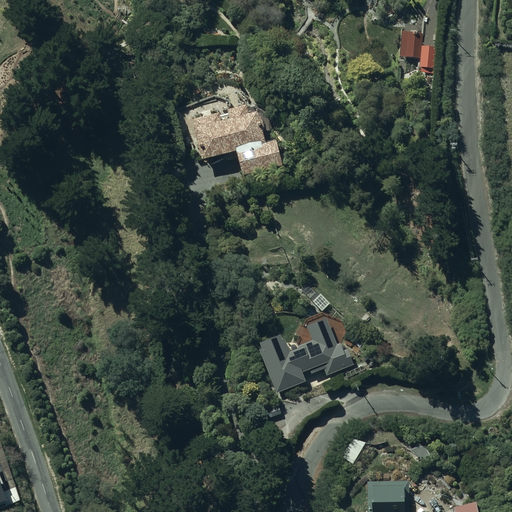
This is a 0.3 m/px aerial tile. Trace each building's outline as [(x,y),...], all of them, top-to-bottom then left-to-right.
[(418,32),(403,30),(400,55),(416,57),(418,32)] [(426,67),(429,46),(422,45),(420,66),(426,67)] [(222,108),(222,110),(195,117),(204,157),(224,152),(226,160),(236,157),(234,149),(240,147),(246,173),(285,164),(279,137),(268,139),(266,129),(272,127),(267,106),(252,110),(250,101),(229,106),(222,108)] [(279,334),(260,342),(264,353),(261,353),(276,392),(306,380),(303,372),(310,369),(311,372),(325,366),(327,372),(352,362),(348,350),(344,352),(341,345),(338,346),(326,317),(306,325),(312,342),(299,347),(300,351),(291,355),(287,345),(284,346),(279,334)] [(279,404),(267,408),(271,417),(282,413),(279,404)] [(419,441),(412,449),(426,461),(433,453),(419,441)] [(0,501),(9,497),(0,473),(0,501)] [(368,511),(410,511),(409,480),(395,480),(395,473),(382,473),(382,480),(368,480),(368,511)] [(482,511),(479,499),(455,504),(456,511),(482,511)]
